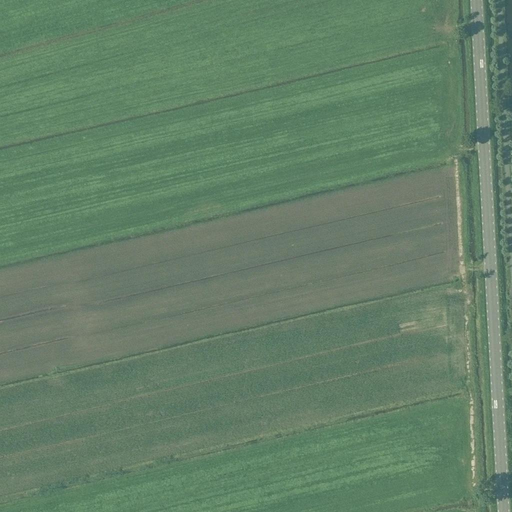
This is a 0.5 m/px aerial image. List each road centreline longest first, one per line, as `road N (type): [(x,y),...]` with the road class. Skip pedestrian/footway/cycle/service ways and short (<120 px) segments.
road 1 (tertiary): [(504,511),(476,0)]
road 2 (unclassified): [(511,211),(500,0)]
